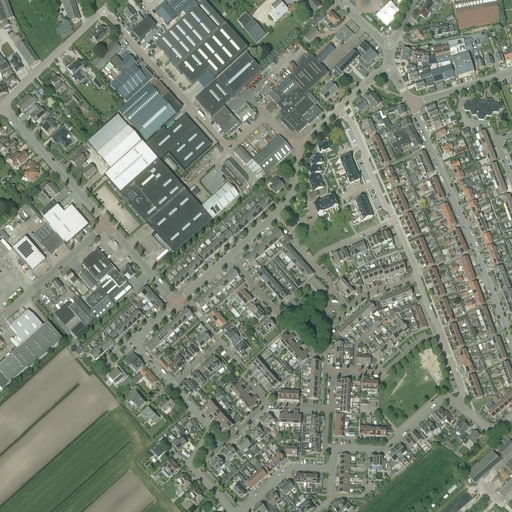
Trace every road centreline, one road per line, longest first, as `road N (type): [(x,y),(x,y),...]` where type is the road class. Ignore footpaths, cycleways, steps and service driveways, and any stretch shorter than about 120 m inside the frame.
road 1 (tertiary): [(511,344),(411,104)]
road 2 (unclassified): [(229,148),(103,11)]
road 3 (unclassified): [(106,225),(2,105)]
road 4 (residential): [(333,447),(383,449),(445,397),(457,404)]
road 5 (tertiary): [(2,105),(103,11)]
road 6 (residential): [(332,372),(382,375),(441,335)]
